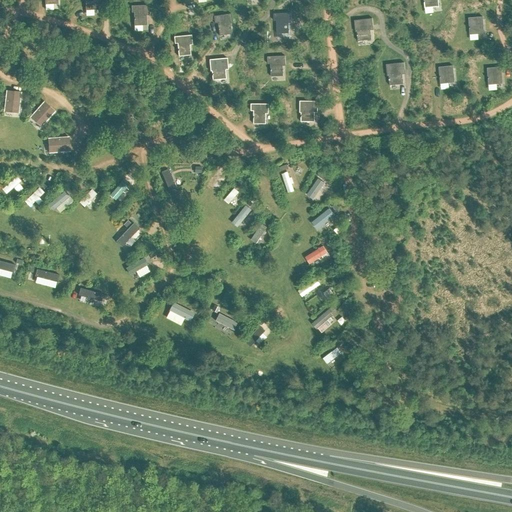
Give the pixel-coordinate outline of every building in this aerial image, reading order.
[(97,10),(96,0),(84,0),(85,10),(97,10)] [(147,5),(131,6),(131,12),(133,12),(134,26),(146,25),(145,13),(148,12),(147,5)] [(274,21),(276,21),(277,33),(289,33),(289,20),(291,20),(291,13),(274,14),(274,21)] [(214,23),(217,23),(219,36),(231,34),(229,21),(232,21),(231,14),(213,16),(214,23)] [(481,17),(469,18),(470,35),(482,34),(481,17)] [(371,19),(354,20),(355,32),(357,32),(358,41),(371,39),(370,31),(372,30),(371,19)] [(191,42),(191,35),(174,37),(174,44),(177,44),(178,56),(190,55),(189,42),(191,42)] [(268,64),(270,64),(271,76),(283,76),(282,63),(285,63),(285,56),(268,57),(268,64)] [(226,58),(209,60),(210,71),(212,80),(225,79),(224,66),(227,66),(226,58)] [(403,63),(385,65),(386,76),(388,76),(389,86),(402,84),(401,75),(404,74),(403,63)] [(452,82),(451,66),(439,67),(440,84),(452,82)] [(499,67),(487,68),(488,85),(501,84),(499,67)] [(3,111),(19,113),(21,92),(5,90),(3,111)] [(29,117),(41,127),(55,111),(43,101),(29,117)] [(318,101),(300,101),(300,113),(301,121),(314,122),(315,108),(318,108),(318,101)] [(268,104),(251,104),(251,111),(253,111),(253,124),(265,124),(266,111),(268,111),(268,104)] [(47,138),(48,153),(70,152),(69,136),(47,138)] [(321,170),(317,177),(322,181),(327,174),(321,170)] [(270,194),(275,192),(270,176),(265,178),(270,194)] [(193,179),(189,187),(194,189),(198,181),(193,179)] [(33,204),(37,209),(53,197),(49,192),(33,204)] [(225,210),(217,220),(223,225),(231,216),(225,210)] [(104,213),(99,216),(103,225),(109,222),(104,213)] [(128,221),(123,225),(128,230),(132,225),(128,221)] [(306,245),(293,251),(297,260),(310,254),(306,245)] [(117,271),(126,262),(120,257),(111,265),(117,271)] [(298,278),(280,290),(284,296),(302,284),(298,278)] [(196,317),(182,330),(187,336),(201,322),(196,317)] [(307,350),(300,354),(303,359),(310,355),(307,350)]
